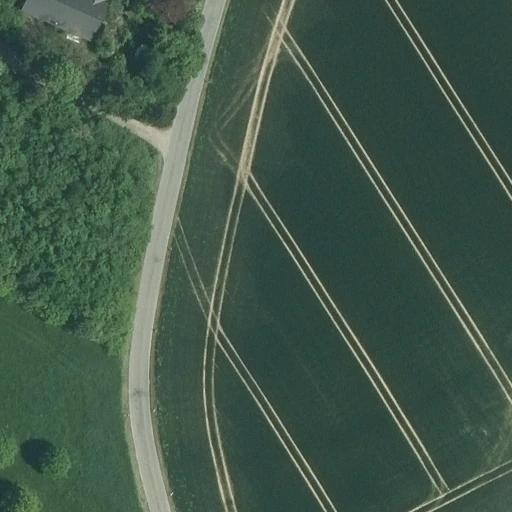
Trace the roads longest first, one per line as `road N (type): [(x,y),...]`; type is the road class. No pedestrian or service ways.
road 1 (tertiary): [(159,511),(139,398),(143,333),(178,148)]
road 2 (unclassified): [(178,148),(62,96),(0,50)]
road 3 (tertiary): [(178,148),(219,0)]
